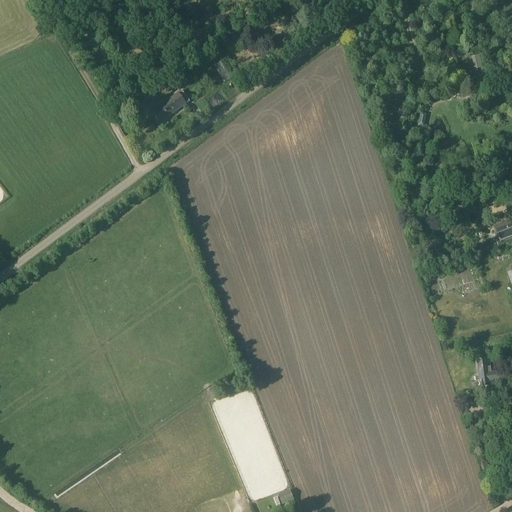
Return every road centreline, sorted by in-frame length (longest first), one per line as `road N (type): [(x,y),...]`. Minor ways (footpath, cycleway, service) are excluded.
road 1 (unclassified): [(0,278),(372,0)]
road 2 (track): [(44,0),(139,171)]
road 3 (unknown): [(400,0),(433,94),(457,100),(511,92)]
